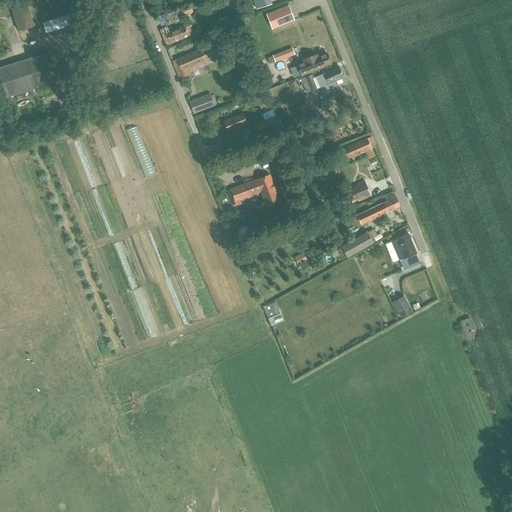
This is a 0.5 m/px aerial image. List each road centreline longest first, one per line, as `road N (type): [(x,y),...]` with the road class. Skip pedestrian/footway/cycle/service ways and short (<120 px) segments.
road 1 (residential): [(428,265),(324,0)]
road 2 (residential): [(208,165),(142,0)]
